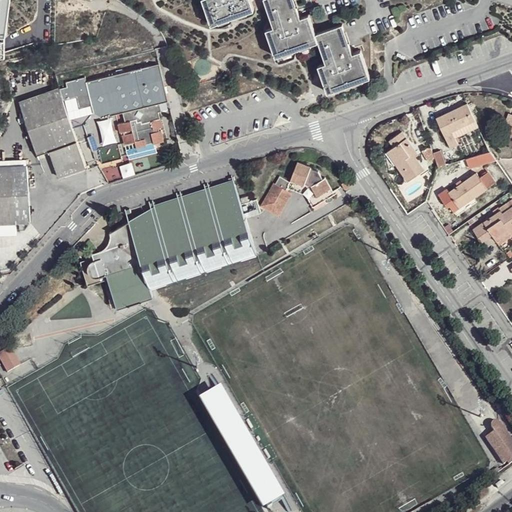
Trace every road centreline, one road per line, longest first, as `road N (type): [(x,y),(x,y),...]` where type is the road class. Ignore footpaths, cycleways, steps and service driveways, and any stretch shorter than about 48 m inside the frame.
road 1 (residential): [(333,123),(104,195),(5,298)]
road 2 (residential): [(511,387),(333,123)]
road 3 (residential): [(502,64),(333,123)]
